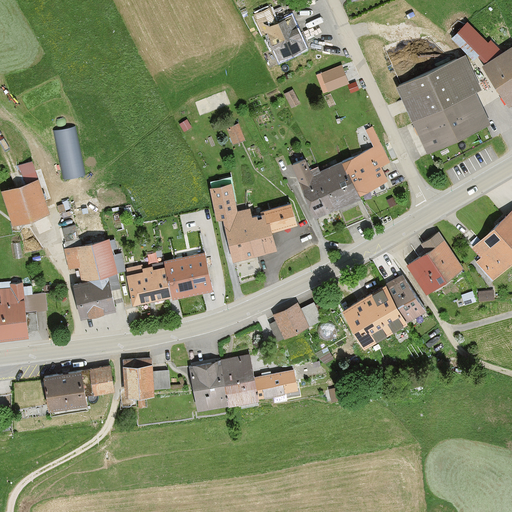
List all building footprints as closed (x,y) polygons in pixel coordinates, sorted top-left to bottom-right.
[(295,28),(291,18),(276,24),(269,9),(256,15),(264,33),(268,31),(272,39),(269,40),(270,41),(269,43),(271,46),(272,47),(273,48),(276,47),(280,57),(282,57),(285,58),(291,55),(291,52),(304,47),(299,37),(300,36),(296,28),(295,28)] [(467,23),(453,38),(474,58),(478,55),(487,64),(505,53),(491,40),(488,43),(467,23)] [(511,48),(505,53),(487,64),(502,87),(499,89),(503,95),(506,93),(511,102),(511,100),(511,48)] [(398,85),(415,121),(447,107),(473,95),(457,58),(398,85)] [(341,65),(317,75),(323,90),(328,88),(329,90),(348,82),(341,65)] [(292,89),(285,93),(292,107),(299,103),(292,89)] [(447,107),(460,136),(487,124),(473,95),(447,107)] [(447,107),(415,121),(428,150),(460,136),(447,107)] [(55,127),(64,177),(85,173),(76,123),(55,127)] [(238,124),(228,128),(234,142),(243,138),(238,124)] [(343,161),(358,193),(386,180),(379,166),(389,162),(372,127),(367,129),(375,146),(343,161)] [(304,159),(293,163),(300,181),(315,215),(337,205),(321,172),(312,176),(304,159)] [(343,161),(321,172),(337,205),(359,195),(358,193),(343,161)] [(16,187),(5,191),(15,221),(47,210),(37,183),(31,163),(18,168),(19,170),(11,173),(16,187)] [(230,183),(211,188),(218,217),(223,216),(234,257),(275,247),(271,229),(266,210),(261,211),(262,214),(251,217),(249,209),(237,212),(230,183)] [(291,204),(266,210),(271,229),(296,223),(291,204)] [(511,212),(497,227),(511,241),(511,212)] [(79,238),(75,224),(62,227),(65,241),(79,238)] [(511,262),(511,241),(497,227),(483,241),(480,238),(475,243),(484,253),(479,258),(497,277),(511,262)] [(463,270),(441,233),(424,243),(428,249),(411,260),(430,291),(463,270)] [(108,276),(111,288),(120,286),(116,268),(115,268),(109,239),(82,245),(80,238),(66,241),(67,249),(66,249),(70,267),(81,265),(84,281),(108,276)] [(186,243),(170,247),(172,259),(165,261),(166,268),(172,295),(172,296),(212,288),(205,252),(189,255),(186,243)] [(117,252),(120,268),(126,267),(123,251),(117,252)] [(172,295),(166,268),(153,271),(152,266),(143,268),(144,273),(128,276),(134,302),(172,295)] [(425,305),(404,271),(388,281),(408,315),(425,305)] [(84,281),(74,284),(81,315),(115,307),(111,288),(108,276),(84,281)] [(408,315),(388,281),(345,306),(366,340),(408,315)] [(0,337),(28,334),(28,329),(38,328),(36,311),(26,312),(22,282),(11,283),(12,288),(1,289),(2,302),(0,302),(0,337)] [(325,315),(316,299),(300,307),(309,324),(325,315)] [(309,324),(300,307),(297,301),(276,312),(279,317),(288,334),(309,324)] [(288,334),(279,317),(271,322),(280,339),(288,334)] [(222,359),(228,401),(244,399),(245,404),(256,403),(255,396),(259,395),(256,375),(253,355),(222,359)] [(194,386),(197,406),(228,401),(222,359),(192,363),(194,377),(189,378),(190,386),(194,386)] [(155,360),(126,362),(128,393),(157,391),(157,385),(156,368),(155,360)] [(116,387),(112,363),(46,374),(51,403),(20,408),(22,418),(52,413),(52,416),(89,409),(86,392),(116,387)] [(172,367),(156,368),(157,385),(173,384),(172,367)] [(256,375),(259,395),(273,393),(274,398),(289,396),(288,390),(300,388),(297,369),(256,375)] [(347,384),(331,388),(332,390),(334,399),(349,395),(347,388),(347,384)]
